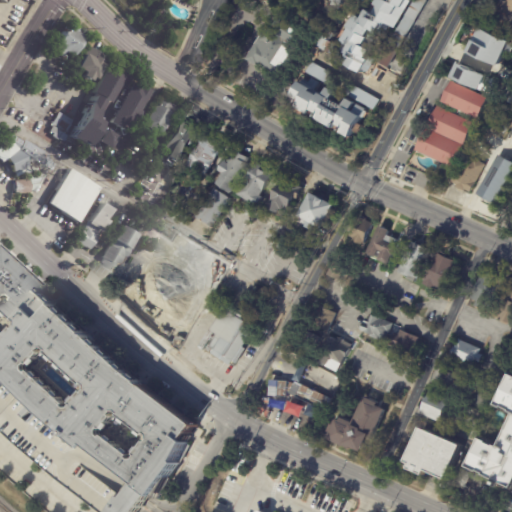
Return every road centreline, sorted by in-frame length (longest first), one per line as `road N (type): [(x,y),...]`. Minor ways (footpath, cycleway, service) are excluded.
road 1 (secondary): [(361,186),(148,60),(80,0)]
road 2 (secondary): [(0,214),(235,417)]
road 3 (residential): [(486,241),(372,484)]
road 4 (residential): [(235,417),(361,186)]
road 5 (secondary): [(235,417),(436,511)]
road 6 (tertiary): [(462,0),(361,186)]
road 7 (secondary): [(511,252),(361,186)]
